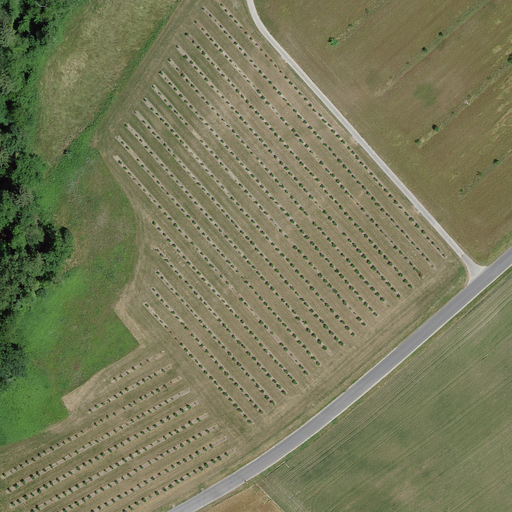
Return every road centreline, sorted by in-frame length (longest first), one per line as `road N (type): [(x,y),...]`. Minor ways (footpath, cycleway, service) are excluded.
road 1 (tertiary): [(177,511),(241,477),(511,251)]
road 2 (track): [(482,277),(260,27),(251,0)]
